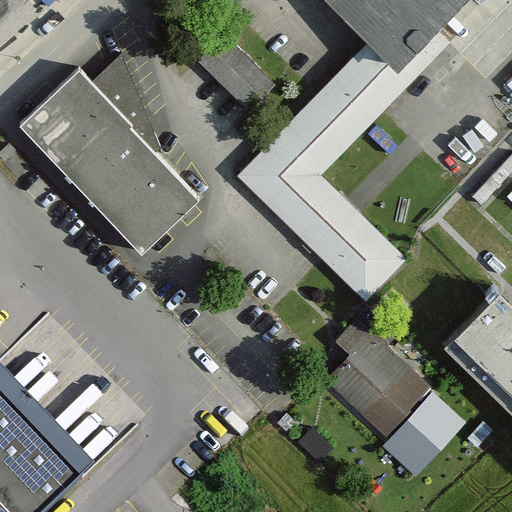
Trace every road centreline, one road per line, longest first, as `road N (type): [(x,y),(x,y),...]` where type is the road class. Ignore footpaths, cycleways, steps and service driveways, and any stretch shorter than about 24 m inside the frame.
road 1 (unknown): [(102,8),(169,87),(290,274)]
road 2 (unclassified): [(110,0),(0,106)]
